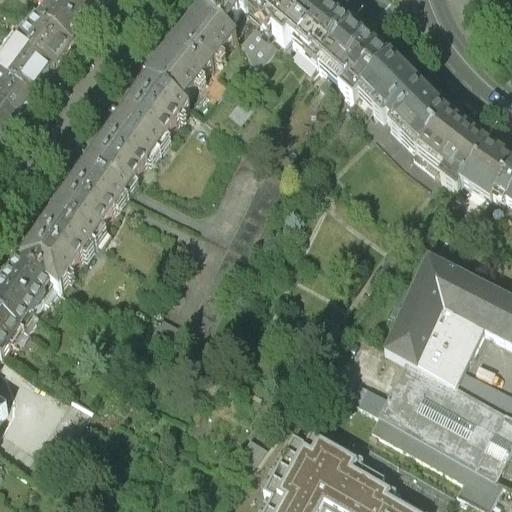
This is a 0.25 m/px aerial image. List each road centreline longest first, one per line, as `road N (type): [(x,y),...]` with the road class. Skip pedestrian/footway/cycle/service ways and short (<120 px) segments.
road 1 (residential): [(166,0),(0,221)]
road 2 (primary): [(363,0),(478,78)]
